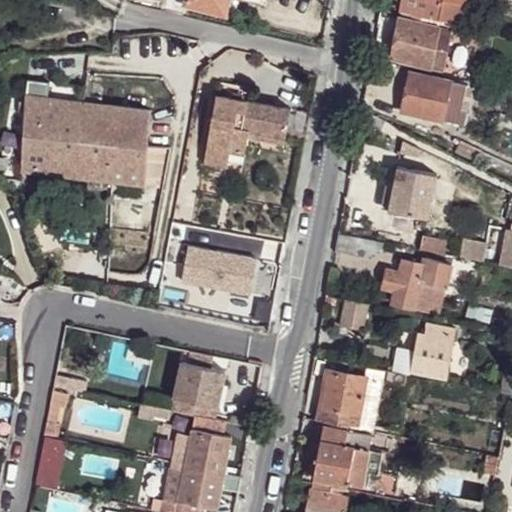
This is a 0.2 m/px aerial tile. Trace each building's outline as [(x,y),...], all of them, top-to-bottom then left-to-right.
[(240,17),(244,0),(189,0),(188,6),(240,17)] [(410,0),(406,17),(449,28),(452,17),(459,19),(463,0),(410,0)] [(434,69),(443,30),(407,21),(397,59),(434,69)] [(480,45),(484,34),(460,30),(458,41),(480,45)] [(462,126),(471,91),(414,77),(405,113),(462,126)] [(289,135),(294,111),(220,95),(205,161),(229,166),(232,151),(246,154),(251,138),(252,127),(289,135)] [(142,181),(152,111),(28,97),(20,168),(142,181)] [(287,144),(289,135),(252,127),(251,138),(287,144)] [(482,164),(487,153),(466,143),(461,153),(482,164)] [(243,170),(246,154),(232,151),(229,166),(243,170)] [(431,217),(440,174),(400,166),(390,209),(431,217)] [(384,248),(386,238),(342,230),(338,250),(368,256),(384,248)] [(449,251),(453,240),(429,234),(426,247),(449,251)] [(487,260),(488,248),(470,244),(467,256),(487,260)] [(448,282),(453,262),(428,256),(427,261),(406,257),(404,270),(399,291),(398,303),(441,311),(442,303),(435,302),(435,295),(429,293),(433,280),(448,282)] [(399,291),(404,270),(392,268),(388,288),(399,291)] [(369,327),(372,301),(350,298),(345,324),(369,327)] [(449,375),(459,331),(431,324),(428,336),(422,334),(415,370),(449,375)] [(227,371),(186,362),(175,411),(182,413),(197,416),(216,418),(227,371)] [(386,370),(368,366),(367,376),(384,380),(386,370)] [(374,431),(384,380),(367,376),(332,369),(321,421),(374,431)] [(195,429),(197,416),(182,413),(180,426),(195,429)] [(227,471),(235,438),(220,434),(222,419),(216,418),(197,416),(195,429),(188,463),(227,471)] [(372,449),(374,434),(327,426),(317,477),(366,485),(372,449)] [(55,478),(60,448),(51,446),(45,476),(55,478)] [(386,453),(372,449),(366,485),(372,487),(375,473),(381,474),(386,453)] [(220,509),(227,471),(188,463),(187,468),(181,501),(220,509)] [(181,501),(187,468),(172,465),(166,497),(181,501)] [(401,488),(403,480),(388,477),(385,495),(395,497),(396,488),(401,488)] [(348,511),(353,490),(315,483),(310,511),(348,511)]
